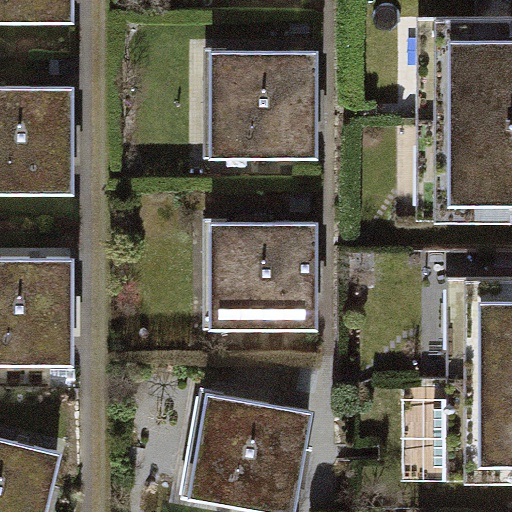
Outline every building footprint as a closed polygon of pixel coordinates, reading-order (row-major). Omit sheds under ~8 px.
[(70,0),(0,0),(0,15),(71,15),(70,0)] [(511,26),(434,26),(434,106),(417,106),(417,126),(434,126),(434,207),(511,206),(511,26)] [(314,50),(213,50),(213,151),(314,151),(314,50)] [(71,86),(0,85),(0,186),(71,186),(71,86)] [(314,221),(213,220),(213,321),(314,321),(314,221)] [(70,256),(0,256),(0,356),(70,357),(70,256)] [(511,286),(464,287),(465,366),(447,367),(448,386),(465,386),(465,406),(434,406),(434,465),(465,464),(465,467),(511,467),(511,286)] [(309,409),(210,392),(192,491),(292,508),(309,409)] [(43,511),(58,450),(0,435),(0,511),(43,511)]
